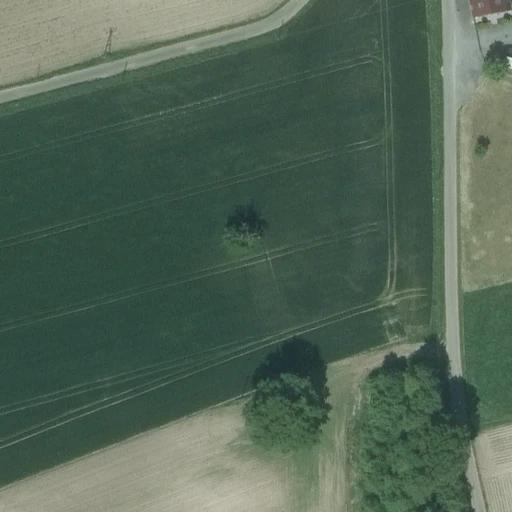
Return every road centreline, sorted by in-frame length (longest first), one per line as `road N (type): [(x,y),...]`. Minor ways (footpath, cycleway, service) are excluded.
road 1 (residential): [(482,511),(457,392),(444,0)]
road 2 (unclassified): [(302,0),(254,31),(0,99)]
